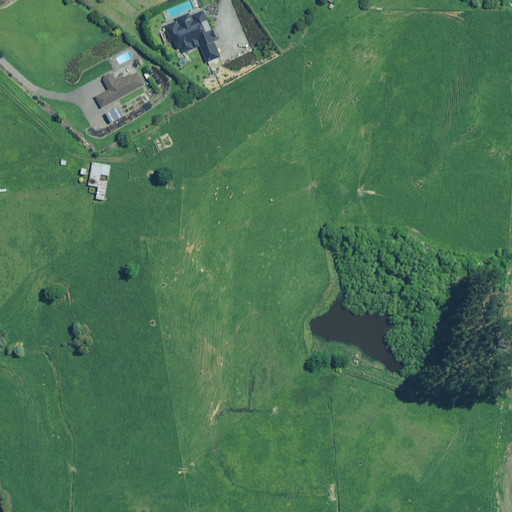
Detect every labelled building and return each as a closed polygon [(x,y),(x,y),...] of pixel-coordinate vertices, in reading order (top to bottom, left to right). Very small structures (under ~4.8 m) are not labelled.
[(214,42),(217,40),(213,29),(211,30),(204,11),(191,16),(190,13),(177,18),(178,21),(165,26),(171,42),(174,41),(178,50),(182,48),(184,53),(200,47),(206,62),(220,57),(214,42)] [(162,81),(150,69),(147,73),(158,84),(162,81)] [(204,80),(207,86),(223,76),(220,70),(204,80)] [(132,76),(131,74),(120,80),(119,78),(115,80),(111,73),(102,78),(109,90),(95,97),(101,108),(144,85),(137,73),(132,76)] [(124,116),(118,106),(105,114),(111,123),(124,116)] [(110,166),(93,163),(89,186),(91,186),(90,193),(97,194),(96,199),(104,200),(110,166)]
